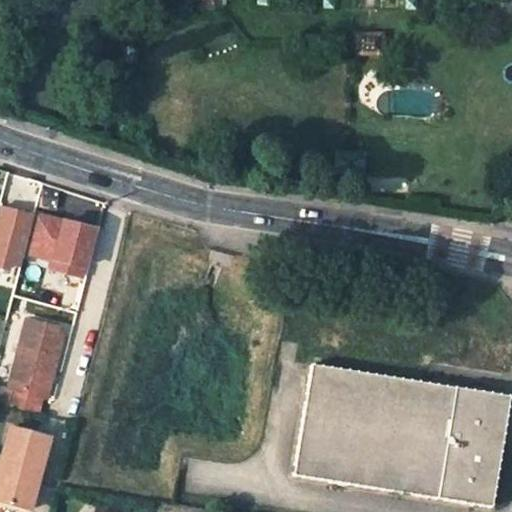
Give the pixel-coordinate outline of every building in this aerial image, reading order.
[(334,0),(324,0),(324,8),(335,8),(334,0)] [(417,0),(405,0),(406,9),(417,9),(417,0)] [(384,33),(355,33),(355,52),(384,53),(384,33)] [(137,51),(125,48),(122,62),(133,64),(137,51)] [(63,335),(26,325),(8,391),(13,392),(9,409),(37,417),(41,400),(46,401),(50,386),(46,385),(47,377),(52,378),(63,335)] [(510,369),(511,342),(511,339),(477,337),(474,365),(510,369)] [(508,399),(312,367),(294,477),(490,508),(508,399)] [(27,511),(47,442),(9,431),(0,461),(0,474),(3,475),(0,486),(0,506),(20,511),(27,511)]
